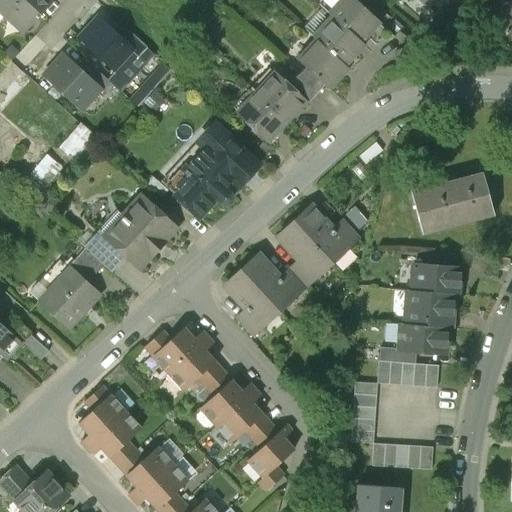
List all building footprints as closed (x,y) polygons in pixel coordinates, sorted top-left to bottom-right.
[(21,0),(0,0),(0,12),(5,17),(21,0)] [(21,0),(5,17),(22,33),(52,0),(21,0)] [(359,42),(359,41),(365,35),(368,38),(381,24),(354,0),(339,0),(327,14),(330,17),(331,16),(359,42)] [(511,7),(504,3),(488,33),(511,45),(511,7)] [(315,39),(346,68),(359,54),(356,51),(362,44),(359,41),(359,42),(331,16),(330,17),(312,37),(314,40),(315,39)] [(101,59),(116,72),(107,81),(112,85),(120,92),(154,54),(147,48),(137,58),(133,53),(134,52),(118,37),(97,19),(79,38),(94,52),(93,53),(100,60),(101,59)] [(118,37),(134,52),(133,53),(137,58),(147,48),(125,28),(118,37)] [(324,86),(330,91),(342,77),(340,74),(346,68),(315,39),(314,40),(296,60),(305,68),(324,86)] [(19,53),(11,45),(3,53),(11,61),(19,53)] [(77,70),(63,56),(45,76),(81,110),(100,90),(77,70)] [(77,70),(100,90),(104,94),(112,85),(107,81),(86,61),(77,70)] [(169,71),(161,64),(129,100),(137,107),(169,71)] [(297,77),(316,95),(324,86),(305,68),(297,77)] [(287,87),(274,75),(256,94),(286,121),(303,103),(304,102),(287,87)] [(287,87),(304,102),(303,103),(305,106),(316,95),(297,77),(287,87)] [(153,93),(143,104),(153,113),(163,102),(153,93)] [(268,141),(286,121),(256,94),(238,114),(268,141)] [(101,143),(80,124),(57,148),(67,157),(69,154),(71,156),(72,154),(82,163),(101,143)] [(258,166),(213,125),(198,142),(205,147),(181,173),(185,177),(177,187),(189,199),(184,204),(199,217),(233,181),(239,187),(258,166)] [(61,168),(46,156),(28,177),(43,189),(61,168)] [(412,193),(422,233),(438,229),(439,230),(494,216),(483,175),(412,193)] [(175,230),(140,198),(120,220),(125,225),(155,252),(175,230)] [(294,222),(332,264),(348,249),(331,230),(332,228),(312,206),(294,222)] [(331,230),(348,249),(359,239),(341,220),(332,228),(331,230)] [(312,275),(315,279),(332,264),(294,222),(276,238),(297,261),(310,276),(312,275)] [(155,252),(125,225),(110,241),(109,242),(126,257),(139,269),(155,252)] [(94,257),(109,242),(110,241),(99,231),(83,248),(86,250),(94,257)] [(126,257),(109,242),(94,257),(104,266),(111,274),(126,257)] [(86,250),(69,268),(87,284),(104,266),(94,257),(86,250)] [(241,271),(279,313),(295,298),(292,294),(293,293),(279,277),(258,255),(241,271)] [(428,266),(452,268),(453,256),(429,255),(428,266)] [(305,288),(315,279),(312,275),(310,276),(297,261),(288,269),(305,288)] [(410,291),(454,295),(458,296),(460,269),(452,268),(428,266),(412,265),(410,291)] [(87,284),(69,268),(38,302),(69,330),(101,296),(87,284)] [(295,298),(305,288),(288,269),(279,277),(293,293),(292,294),(295,298)] [(244,310),(258,325),(259,324),(263,328),(279,313),(241,271),(223,287),(244,310)] [(404,325),(447,328),(447,329),(451,329),(454,295),(410,291),(406,290),(404,324),(404,325)] [(252,337),(263,328),(259,324),(258,325),(244,310),(235,318),(252,337)] [(0,355),(1,356),(17,338),(0,322),(0,355)] [(415,352),(445,354),(447,329),(447,328),(404,325),(404,324),(400,324),(398,349),(398,351),(415,352)] [(152,357),(168,374),(207,338),(202,332),(194,339),(183,328),(170,340),(152,357)] [(152,357),(170,340),(162,332),(144,348),(152,357)] [(31,335),(23,344),(41,360),(49,352),(31,335)] [(17,338),(1,356),(7,362),(23,344),(17,338)] [(168,374),(183,391),(196,379),(215,362),(205,351),(213,344),(207,338),(168,374)] [(415,352),(398,351),(398,349),(380,348),(379,362),(415,364),(415,352)] [(215,362),(196,379),(204,388),(223,371),(215,362)] [(380,363),(378,386),(437,390),(439,367),(380,363)] [(230,380),(223,371),(204,388),(212,396),(230,380)] [(199,408),(215,426),(254,390),(249,384),(241,391),(230,380),(212,396),(199,408)] [(352,442),(374,444),(378,386),(356,384),(352,442)] [(92,411),(109,396),(101,387),(84,403),(92,411)] [(215,426),(230,443),(243,431),(262,414),(252,403),(260,396),(254,390),(215,426)] [(80,443),(85,448),(125,413),(109,396),(92,411),(78,424),(89,435),(80,443)] [(99,447),(110,458),(128,442),(141,430),(125,413),(85,448),(91,454),(99,447)] [(270,423),(262,414),(243,431),(252,440),(270,423)] [(278,432),(270,423),(252,440),(260,448),(278,432)] [(246,460),(262,478),(275,466),(294,449),(283,438),(291,431),(286,425),(278,432),(260,448),(246,460)] [(135,451),(128,442),(110,458),(117,467),(135,451)] [(372,467),(431,471),(433,449),(374,444),(372,467)] [(127,495),(133,500),(172,465),(156,448),(144,459),(126,476),(136,487),(127,495)] [(144,459),(135,451),(117,467),(126,476),(144,459)] [(175,494),(188,482),(172,465),(133,500),(138,506),(146,499),(157,510),(175,494)] [(284,476),(275,466),(262,478),(257,483),(266,492),(284,476)] [(0,482),(0,484),(15,501),(32,485),(17,468),(0,482)] [(15,501),(25,511),(50,511),(67,497),(46,473),(32,485),(15,501)] [(399,511),(401,489),(358,485),(356,511),(399,511)] [(171,511),(182,502),(175,494),(157,510),(158,511),(171,511)] [(214,511),(204,500),(191,511),(190,511),(214,511)] [(190,511),(191,511),(182,502),(171,511),(190,511)]
